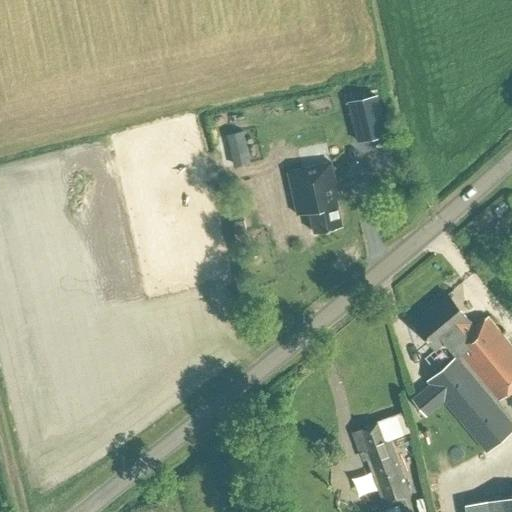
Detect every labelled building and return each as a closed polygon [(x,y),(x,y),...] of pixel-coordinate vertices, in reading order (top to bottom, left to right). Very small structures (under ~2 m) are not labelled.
[(385,134),(376,95),(349,101),(358,140),(385,134)] [(241,128),(238,112),(210,117),(213,133),(241,128)] [(250,162),(243,130),(226,134),(234,166),(250,162)] [(333,159),(287,169),(297,212),(309,210),(313,231),(342,225),(337,205),(343,204),(333,159)] [(269,175),(255,178),(264,221),(279,218),(269,175)] [(246,232),(244,219),(234,221),(236,234),(246,232)] [(446,340),(458,354),(427,380),(430,383),(413,398),(427,414),(444,399),(487,450),(511,428),(511,424),(493,402),(511,386),(511,344),(488,316),(475,327),(470,321),(448,294),(413,322),(435,349),(446,340)] [(288,392),(300,379),(287,367),(275,381),(288,392)] [(511,388),(500,398),(510,411),(511,409),(511,388)] [(386,443),(378,423),(353,432),(363,458),(367,456),(386,504),(411,494),(390,441),(386,443)] [(417,427),(418,466),(454,465),(453,425),(417,427)] [(426,482),(440,481),(441,492),(457,491),(456,474),(425,476),(426,482)] [(511,511),(511,494),(465,503),(466,511),(511,511)]
